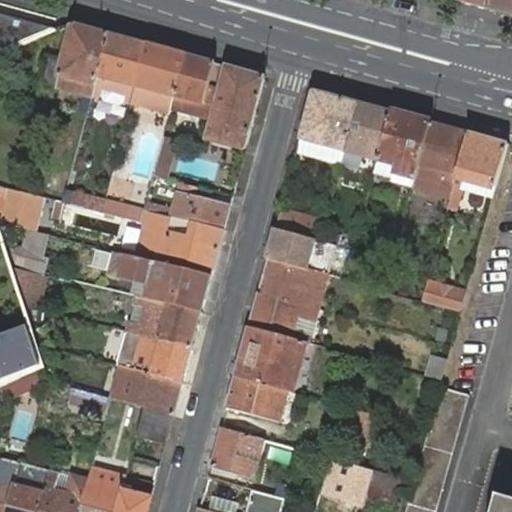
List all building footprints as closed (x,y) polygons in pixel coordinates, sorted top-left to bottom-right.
[(456,0),(456,1),(488,9),(490,0),(456,0)] [(511,0),(490,0),(488,9),(511,16),(511,0)] [(0,54),(61,29),(0,12),(0,233),(2,233),(0,227),(0,54)] [(65,53),(73,24),(61,29),(54,50),(65,53)] [(109,34),(73,24),(65,53),(64,59),(59,74),(87,82),(85,90),(92,92),(93,88),(96,81),(98,76),(109,34)] [(148,44),(109,34),(98,76),(96,81),(102,83),(100,88),(106,90),(122,94),(122,96),(133,99),(136,87),(148,44)] [(186,55),(148,44),(136,87),(133,99),(139,101),(140,99),(164,106),(162,113),(170,116),(175,97),(175,96),(186,55)] [(216,63),(186,55),(175,96),(205,104),(214,106),(218,91),(209,89),(216,63)] [(59,74),(64,59),(51,56),(44,80),(57,84),(55,88),(83,95),(80,107),(88,109),(92,92),(85,90),(87,82),(59,74)] [(225,66),(216,63),(209,89),(218,91),(225,66)] [(218,91),(214,106),(205,140),(206,140),(246,150),(265,77),(225,66),(218,91)] [(102,83),(96,81),(93,88),(100,90),(100,88),(102,83)] [(122,94),(106,90),(104,97),(120,102),(122,96),(122,94)] [(313,90),(301,139),(345,151),(358,102),(313,90)] [(139,101),(133,99),(131,105),(162,113),(164,106),(140,99),(139,101)] [(345,151),(342,163),(348,165),(352,153),(379,160),(392,112),(358,102),(345,151)] [(403,185),(413,188),(431,123),(392,112),(379,160),(375,174),(394,179),(396,173),(406,176),(403,185)] [(442,196),(451,199),(470,134),(431,123),(413,188),(420,190),(423,180),(444,186),(442,196)] [(464,179),(497,188),(509,145),(470,134),(451,199),(458,200),(464,179)] [(176,141),(164,138),(162,147),(154,177),(165,180),(168,169),(173,150),(176,141)] [(13,190),(0,186),(0,196),(10,199),(13,190)] [(10,199),(4,223),(19,227),(28,194),(13,190),(10,199)] [(73,193),(65,191),(62,202),(70,205),(73,193)] [(157,205),(155,213),(171,217),(193,223),(224,230),(230,207),(178,194),(174,209),(157,205)] [(89,197),(86,209),(101,213),(104,201),(89,197)] [(145,210),(105,200),(104,201),(101,213),(141,223),(145,210)] [(147,203),(145,210),(155,213),(157,205),(147,203)] [(155,213),(145,210),(141,223),(143,224),(149,225),(143,253),(137,251),(135,257),(211,276),(224,230),(193,223),(189,242),(166,236),(171,217),(155,213)] [(281,210),(276,230),(315,241),(320,221),(281,210)] [(149,225),(143,224),(137,251),(143,253),(149,225)] [(27,229),(22,249),(27,250),(32,230),(27,229)] [(22,249),(6,244),(13,268),(45,276),(50,258),(45,257),(50,235),(32,230),(27,250),(22,249)] [(268,259),(329,276),(337,247),(321,242),(321,243),(315,241),(276,230),(268,259)] [(202,312),(211,276),(135,257),(128,255),(115,252),(109,274),(122,278),(137,281),(151,285),(147,298),(169,304),(202,312)] [(264,276),(324,293),(329,276),(268,259),(264,276)] [(45,276),(13,268),(26,308),(29,308),(23,291),(43,295),(48,277),(45,276)] [(259,293),(319,310),(324,293),(264,276),(259,293)] [(139,296),(147,298),(151,285),(137,281),(133,295),(139,296)] [(422,303),(461,314),(467,294),(428,283),(422,303)] [(23,291),(29,308),(39,311),(43,295),(23,291)] [(310,343),(319,310),(259,293),(250,326),(306,342),(310,343)] [(192,349),(202,312),(169,304),(147,298),(139,296),(137,304),(146,307),(141,326),(132,324),(129,332),(159,340),(161,341),(192,349)] [(397,303),(392,320),(409,325),(414,308),(397,303)] [(146,307),(137,304),(132,324),(141,326),(146,307)] [(0,387),(36,372),(46,367),(30,326),(0,337),(0,345),(1,349),(0,349),(0,387)] [(236,378),(288,392),(292,394),(306,342),(250,326),(236,378)] [(126,331),(117,365),(120,367),(152,375),(183,382),(192,349),(161,341),(159,340),(129,332),(126,331)] [(426,376),(442,381),(448,361),(432,356),(426,376)] [(152,375),(120,367),(112,399),(145,408),(174,415),(183,382),(152,375)] [(40,382),(36,372),(0,387),(0,395),(10,391),(11,394),(40,382)] [(236,378),(227,409),(279,423),(288,392),(236,378)] [(415,482),(406,511),(436,511),(469,397),(441,389),(415,482)] [(111,400),(72,390),(68,402),(107,413),(111,400)] [(168,439),(174,415),(145,408),(138,432),(168,439)] [(380,418),(351,410),(342,442),(371,449),(380,418)] [(266,441),(222,429),(212,467),(255,480),(266,441)] [(166,445),(168,439),(138,432),(137,437),(166,445)] [(365,507),(375,472),(332,459),(321,495),(365,507)] [(81,511),(116,511),(123,485),(125,480),(126,476),(93,468),(89,481),(81,511)] [(376,472),(369,496),(397,504),(404,479),(376,471),(376,472)] [(39,511),(81,511),(89,481),(74,477),(73,481),(69,496),(56,492),(60,477),(50,475),(45,494),(39,511)] [(69,496),(73,481),(60,477),(56,492),(69,496)] [(131,492),(152,498),(154,488),(125,480),(123,485),(132,487),(131,492)] [(0,482),(0,511),(39,511),(45,494),(17,486),(0,482)] [(282,511),(289,488),(275,484),(272,496),(252,490),(252,492),(248,507),(247,508),(246,511),(282,511)] [(116,511),(147,511),(152,498),(131,492),(132,487),(123,485),(116,511)] [(210,496),(209,509),(238,511),(239,499),(210,496)] [(511,511),(511,500),(498,497),(494,511),(511,511)]
